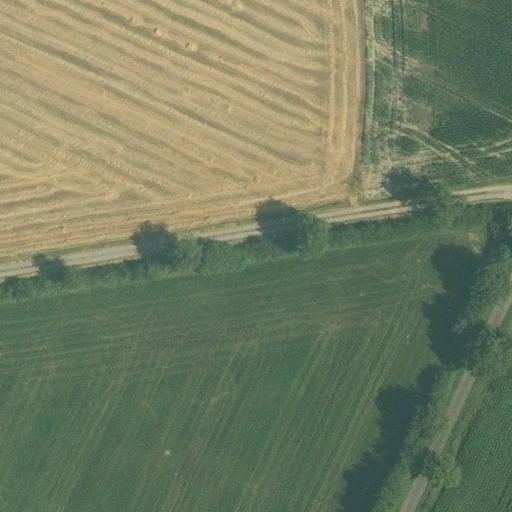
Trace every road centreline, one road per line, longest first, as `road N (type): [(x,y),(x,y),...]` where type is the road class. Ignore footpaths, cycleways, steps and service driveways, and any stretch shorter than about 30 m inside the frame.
road 1 (track): [(511,192),(0,275)]
road 2 (unclassified): [(408,511),(511,289)]
